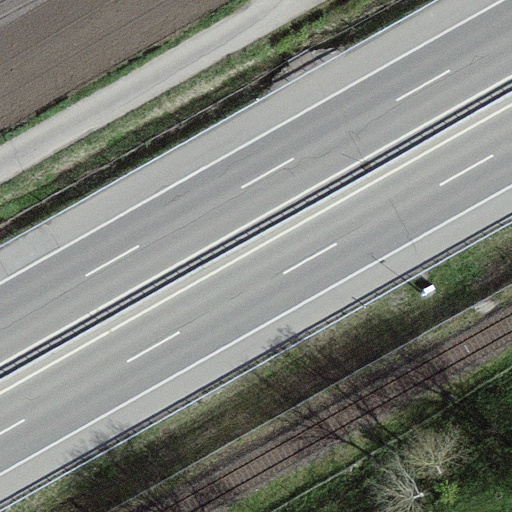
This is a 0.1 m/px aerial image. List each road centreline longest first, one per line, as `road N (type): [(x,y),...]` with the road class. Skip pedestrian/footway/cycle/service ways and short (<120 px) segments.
road 1 (motorway): [(511,32),(0,321)]
road 2 (motorway): [(0,434),(511,146)]
road 3 (unclassified): [(0,158),(280,0)]
